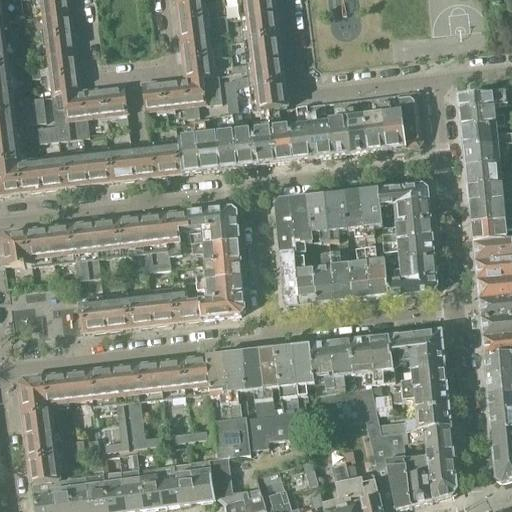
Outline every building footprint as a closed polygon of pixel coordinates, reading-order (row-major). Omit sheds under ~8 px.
[(69,17),(67,0),(41,0),(37,1),(38,9),(40,9),(41,20),(69,17)] [(204,0),(176,4),(179,24),(209,20),(208,11),(205,11),(204,0)] [(274,15),(271,0),(237,0),(240,20),(274,15)] [(0,37),(10,36),(7,13),(0,13),(0,37)] [(277,39),(274,15),(240,20),(243,43),(277,39)] [(72,36),(69,17),(41,20),(43,32),(40,32),(42,40),(72,36)] [(209,20),(179,24),(181,44),(209,40),(208,29),(210,29),(209,20)] [(0,60),(13,59),(10,36),(0,37),(0,60)] [(74,56),(72,36),(42,40),(43,49),(45,48),(46,59),(74,56)] [(279,61),(277,39),(243,43),(246,65),(279,61)] [(209,40),(181,44),(184,64),(214,60),(213,51),(210,51),(209,40)] [(74,56),(46,59),(48,71),(49,80),(77,76),(74,56)] [(0,86),(16,84),(13,59),(0,60),(0,86)] [(215,69),(214,60),(184,64),(186,84),(201,82),(211,81),(214,80),(212,69),(215,69)] [(281,75),(281,71),(279,61),(246,65),(246,68),(247,75),(248,79),(249,89),(282,84),(281,75)] [(247,75),(246,68),(232,70),(233,77),(247,75)] [(49,80),(48,71),(31,73),(32,82),(41,80),(41,79),(46,79),(48,89),(50,89),(49,80)] [(79,96),(77,76),(49,80),(50,89),(51,99),(79,96)] [(244,91),(243,80),(234,81),(235,84),(236,92),(244,91)] [(204,102),(203,96),(202,89),(202,85),(201,82),(186,84),(186,83),(182,83),(185,111),(187,122),(199,120),(198,110),(206,109),(205,107),(204,107),(204,102)] [(185,111),(182,83),(162,86),(166,116),(174,115),(174,113),(185,111)] [(0,110),(19,108),(16,84),(0,86),(0,110)] [(236,92),(235,84),(224,85),(225,94),(236,92)] [(286,112),(284,93),(282,84),(249,89),(249,91),(252,115),(258,114),(258,115),(260,115),(269,114),(279,112),(286,112)] [(166,116),(162,86),(142,88),(145,114),(156,112),(157,117),(166,116)] [(127,116),(124,90),(103,93),(107,123),(116,122),(116,117),(127,116)] [(237,101),(236,92),(225,94),(226,102),(237,101)] [(107,123),(103,93),(83,95),(87,123),(98,122),(98,124),(107,123)] [(87,123),(83,95),(79,96),(79,97),(64,99),(65,109),(67,117),(68,126),(75,125),(77,142),(89,140),(87,123)] [(460,113),(495,110),(508,108),(506,95),(459,100),(460,113)] [(399,98),(405,151),(418,149),(421,145),(417,100),(412,97),(399,98)] [(405,151),(399,98),(380,101),(387,153),(405,151)] [(65,109),(64,99),(51,100),(52,110),(65,109)] [(238,110),(237,101),(226,102),(227,111),(238,110)] [(387,153),(380,101),(366,102),(368,119),(364,120),(368,155),(387,153)] [(357,103),(343,105),(345,122),(354,121),(353,113),(359,112),(357,103)] [(345,122),(343,105),(334,106),(336,123),(345,122)] [(308,127),(317,126),(316,118),(325,117),(324,107),(306,110),(308,127)] [(22,129),(21,118),(19,108),(0,110),(0,138),(23,135),(23,133),(22,129)] [(67,117),(65,109),(52,110),(54,119),(67,117)] [(239,118),(238,110),(227,111),(228,120),(232,119),(239,118)] [(308,127),(306,110),(298,111),(300,127),(308,127)] [(496,121),(495,110),(460,113),(462,133),(497,130),(510,128),(509,120),(505,121),(505,120),(496,121)] [(279,112),(269,114),(271,131),(281,130),(279,112)] [(271,131),(269,114),(260,115),(262,132),(271,131)] [(68,126),(67,117),(54,119),(55,128),(68,126)] [(257,168),(253,133),(244,134),(242,118),(239,118),(232,119),(238,171),(257,168)] [(238,171),(232,119),(228,120),(213,121),(215,138),(220,173),(238,171)] [(364,120),(354,121),(345,122),(350,157),(368,155),(364,120)] [(345,122),(336,123),(327,124),(331,160),(350,157),(345,122)] [(197,140),(206,139),(205,129),(204,130),(203,123),(195,123),(196,130),(197,140)] [(327,124),(317,126),(308,127),(312,162),(331,160),(327,124)] [(69,135),(68,126),(55,128),(55,129),(56,136),(69,135)] [(312,162),(308,127),(300,127),(290,129),(294,164),(312,162)] [(57,144),(56,136),(55,129),(45,131),(47,146),(57,144)] [(290,129),(281,130),(271,131),(275,166),(294,164),(290,129)] [(197,140),(196,130),(194,130),(194,132),(187,132),(187,141),(197,140)] [(511,137),(498,139),(497,130),(462,133),(464,152),(507,148),(511,147),(511,137)] [(47,146),(45,131),(35,132),(36,139),(37,147),(47,146)] [(271,131),(262,132),(253,133),(257,168),(275,166),(271,131)] [(36,139),(35,132),(23,133),(23,135),(23,141),(36,139)] [(22,141),(23,141),(23,135),(0,138),(0,165),(25,162),(22,141)] [(70,143),(69,135),(56,136),(57,144),(70,143)] [(215,138),(206,139),(197,140),(201,175),(220,173),(215,138)] [(197,140),(187,141),(178,143),(182,177),(201,175),(197,140)] [(182,177),(178,143),(153,146),(157,180),(182,177)] [(157,180),(153,146),(145,147),(140,147),(136,148),(129,148),(133,183),(141,182),(145,182),(149,181),(157,180)] [(133,183),(129,148),(110,151),(114,185),(133,183)] [(507,148),(464,152),(466,171),(501,168),(500,157),(508,156),(507,148)] [(110,151),(91,153),(95,188),(114,185),(110,151)] [(91,153),(70,156),(74,190),(95,188),(91,153)] [(61,162),(50,163),(53,193),(74,190),(70,156),(61,157),(61,162)] [(38,161),(25,162),(28,195),(53,193),(50,163),(39,165),(38,161)] [(28,195),(25,162),(0,165),(0,198),(1,199),(28,195)] [(501,168),(466,171),(467,189),(511,185),(510,177),(502,178),(501,168)] [(511,184),(511,185),(467,189),(469,209),(504,206),(503,195),(511,194),(511,193),(511,184)] [(422,190),(378,195),(380,211),(428,204),(427,194),(422,190)] [(378,195),(360,197),(365,243),(375,242),(374,233),(382,232),(381,221),(380,211),(378,195)] [(365,243),(360,197),(343,199),(347,236),(355,235),(355,244),(365,243)] [(347,236),(343,199),(325,201),(330,247),(340,246),(339,236),(347,236)] [(325,201),(307,203),(312,249),(319,248),(320,256),(331,254),(330,247),(325,201)] [(307,203),(290,205),(295,259),(306,258),(305,249),(312,249),(307,203)] [(428,204),(380,211),(381,221),(394,220),(395,228),(430,223),(428,204)] [(295,259),(290,205),(281,207),(275,212),(280,260),(295,259)] [(511,215),(505,216),(504,206),(469,209),(471,228),(511,225),(511,215)] [(232,212),(188,218),(190,234),(202,233),(237,228),(236,216),(232,213),(232,212)] [(190,234),(188,218),(165,220),(169,255),(170,261),(182,259),(179,235),(190,234)] [(169,255),(165,220),(141,223),(145,258),(151,257),(158,256),(169,255)] [(145,258),(141,223),(117,226),(122,260),(145,258)] [(430,223),(395,228),(396,238),(383,239),(384,249),(432,243),(430,223)] [(511,233),(511,225),(471,228),(473,247),(508,244),(507,234),(511,233)] [(122,260),(117,226),(93,229),(98,263),(122,260)] [(237,228),(202,233),(203,241),(191,242),(192,252),(239,246),(237,228)] [(98,263),(93,229),(70,231),(74,266),(76,266),(87,264),(92,264),(98,263)] [(74,266),(70,231),(46,234),(50,269),(74,266)] [(50,269),(46,234),(22,237),(26,268),(31,267),(32,271),(50,269)] [(26,268),(22,237),(6,239),(5,239),(4,240),(3,241),(2,241),(2,243),(2,244),(2,245),(5,270),(26,268)] [(434,262),(432,243),(384,249),(384,257),(398,256),(399,266),(434,262)] [(511,243),(508,244),(473,247),(475,266),(511,262),(511,243)] [(240,264),(239,246),(192,252),(193,262),(204,260),(205,268),(240,264)] [(348,252),(331,254),(335,308),(353,306),(350,270),(348,252)] [(331,254),(320,256),(322,272),(313,273),(317,310),(335,308),(331,254)] [(387,286),(387,277),(385,265),(377,266),(376,254),(366,255),(371,303),(389,301),(387,286)] [(371,303),(366,255),(357,257),(358,268),(350,270),(353,306),(371,303)] [(296,264),(295,259),(280,260),(285,309),(289,313),(299,312),(296,264)] [(434,262),(399,266),(400,276),(387,277),(387,286),(436,281),(434,262)] [(511,262),(475,266),(477,285),(511,281),(511,262)] [(317,310),(313,273),(305,274),(304,263),(296,264),(299,312),(317,310)] [(240,264),(205,268),(206,276),(195,277),(196,287),(242,282),(240,264)] [(437,292),(436,281),(387,286),(389,301),(433,296),(437,292)] [(511,281),(477,285),(479,304),(511,300),(511,281)] [(242,282),(196,287),(197,298),(207,297),(208,304),(244,301),(242,282)] [(172,287),(173,292),(177,326),(202,323),(199,306),(188,308),(185,285),(172,287)] [(177,326),(173,292),(149,295),(153,329),(177,326)] [(153,329),(149,295),(126,297),(130,332),(153,329)] [(130,332),(126,297),(102,300),(106,334),(130,332)] [(106,334),(102,300),(80,302),(80,303),(81,310),(80,310),(83,337),(106,334)] [(511,300),(479,304),(481,323),(511,319),(511,300)] [(245,313),(244,301),(208,304),(199,304),(199,306),(202,323),(241,319),(241,318),(244,313),(245,313)] [(511,319),(481,323),(482,342),(511,339),(511,319)] [(397,357),(444,351),(443,335),(390,342),(391,358),(397,357)] [(511,339),(482,342),(484,361),(511,358),(511,339)] [(391,358),(390,342),(370,344),(375,388),(395,385),(391,358)] [(370,344),(350,346),(354,380),(364,379),(366,390),(375,388),(370,344)] [(350,346),(330,349),(335,396),(345,394),(344,393),(346,392),(345,386),(354,384),(354,380),(350,346)] [(335,396),(330,349),(310,351),(315,385),(324,385),(325,395),(326,395),(326,397),(335,396)] [(315,385),(310,351),(293,353),(298,401),(307,400),(306,391),(315,390),(315,385)] [(444,351),(397,357),(399,367),(409,365),(411,375),(446,371),(444,351)] [(293,353),(275,355),(279,394),(282,418),(300,417),(299,412),(298,401),(293,353)] [(279,394),(275,355),(258,357),(264,406),(274,404),(272,395),(279,394)] [(258,357),(241,359),(246,398),(254,397),(255,407),(264,406),(258,357)] [(511,358),(484,361),(486,380),(511,377),(511,358)] [(246,398),(241,359),(224,361),(230,411),(232,424),(241,423),(238,399),(246,398)] [(230,411),(224,361),(207,363),(210,398),(211,402),(219,401),(221,412),(230,411)] [(210,398),(207,363),(183,366),(187,400),(210,398)] [(187,400),(183,366),(160,368),(164,403),(187,400)] [(164,403),(160,368),(136,371),(140,406),(164,403)] [(140,406),(136,371),(124,373),(122,373),(119,373),(112,374),(116,409),(123,408),(126,407),(128,407),(140,406)] [(446,371),(411,375),(412,386),(400,387),(402,397),(448,391),(446,371)] [(116,409),(112,374),(89,377),(92,406),(93,411),(116,409)] [(92,406),(89,377),(67,379),(70,409),(92,406)] [(511,377),(486,380),(488,398),(511,396),(511,377)] [(70,409),(67,379),(44,382),(48,416),(57,415),(71,413),(70,409)] [(48,416),(44,382),(27,384),(26,384),(25,384),(25,385),(24,385),(23,385),(23,386),(22,387),(21,388),(21,389),(21,390),(20,391),(20,392),(21,392),(24,419),(48,416)] [(385,511),(409,511),(412,511),(407,462),(405,447),(404,436),(381,439),(379,428),(377,419),(374,400),(372,391),(345,396),(345,394),(335,396),(326,397),(327,398),(316,399),(321,432),(365,425),(385,511)] [(448,391),(402,397),(403,406),(414,405),(414,415),(450,411),(448,391)] [(511,396),(488,398),(490,417),(511,414),(511,396)] [(309,399),(307,400),(298,401),(299,412),(307,411),(306,405),(309,405),(309,399)] [(391,399),(374,400),(377,419),(393,417),(391,399)] [(276,419),(274,404),(264,406),(266,420),(276,419)] [(264,406),(255,407),(256,421),(266,420),(264,406)] [(124,416),(123,408),(116,409),(117,416),(124,416)] [(232,424),(230,411),(221,412),(222,425),(232,424)] [(405,426),(379,428),(381,439),(404,436),(426,434),(452,431),(450,411),(414,415),(415,425),(405,427),(405,426)] [(142,419),(141,412),(128,413),(129,421),(142,419)] [(511,414),(490,417),(492,436),(511,434),(511,414)] [(59,436),(57,415),(48,416),(24,419),(27,440),(59,436)] [(126,429),(124,416),(117,416),(118,430),(126,429)] [(260,500),(248,495),(233,496),(229,462),(233,462),(260,459),(259,452),(269,451),(269,446),(303,443),(300,417),(282,418),(276,419),(266,420),(256,421),(241,423),(232,424),(222,425),(213,426),(218,463),(222,507),(225,510),(224,511),(223,511),(265,511),(261,499),(260,500)] [(143,427),(142,419),(129,421),(130,429),(143,427)] [(191,445),(190,436),(188,425),(179,426),(181,438),(174,439),(175,448),(191,445)] [(144,435),(143,427),(130,429),(131,437),(144,435)] [(127,440),(126,429),(118,430),(120,441),(127,440)] [(458,495),(452,431),(426,434),(427,445),(429,460),(434,505),(455,499),(458,495)] [(206,434),(190,436),(191,445),(207,443),(206,434)] [(427,445),(426,434),(404,436),(405,447),(427,445)] [(511,434),(492,436),(496,484),(502,487),(511,484),(511,434)] [(145,443),(144,435),(131,437),(132,445),(145,443)] [(61,436),(59,436),(27,440),(30,465),(61,461),(64,461),(61,436)] [(128,454),(127,440),(120,441),(120,446),(120,447),(121,455),(128,454)] [(161,449),(161,441),(145,443),(146,451),(161,449)] [(146,451),(145,443),(132,445),(133,453),(146,451)] [(85,465),(83,448),(83,444),(76,444),(78,466),(85,465)] [(88,445),(88,448),(90,459),(99,458),(98,444),(88,445)] [(113,455),(112,447),(105,448),(106,456),(113,455)] [(121,455),(120,447),(112,447),(113,455),(121,455)] [(344,456),(347,466),(354,464),(352,454),(344,456)] [(429,460),(407,462),(412,511),(434,505),(429,460)] [(62,472),(61,461),(30,465),(30,467),(33,488),(51,486),(61,484),(60,473),(62,472)] [(102,463),(92,464),(93,476),(94,476),(94,479),(104,478),(103,471),(102,463)] [(218,463),(210,465),(215,502),(222,507),(218,463)] [(215,502),(210,465),(191,467),(197,507),(215,505),(215,502)] [(310,491),(311,491),(318,489),(313,466),(305,469),(310,491)] [(346,466),(330,470),(339,504),(323,509),(323,511),(355,511),(347,470),(346,466)] [(197,507),(191,467),(174,469),(179,510),(197,507)] [(357,484),(354,468),(347,470),(355,511),(380,511),(372,480),(357,484)] [(174,469),(165,470),(156,472),(162,511),(179,510),(174,469)] [(156,472),(139,474),(143,511),(161,511),(162,511),(156,472)] [(135,474),(121,476),(125,511),(143,511),(139,474),(135,474)] [(109,477),(104,478),(108,511),(125,511),(121,476),(109,477)] [(108,511),(104,478),(94,479),(93,479),(93,480),(86,481),(90,511),(108,511)] [(90,511),(86,481),(69,483),(72,511),(90,511)] [(61,484),(51,486),(54,511),(72,511),(69,483),(61,484)] [(54,511),(51,486),(33,488),(32,488),(35,511),(54,511)] [(320,497),(318,489),(311,491),(313,498),(320,497)] [(282,511),(281,508),(289,505),(285,494),(268,499),(272,511),(268,511),(282,511)] [(323,509),(320,497),(313,498),(311,502),(315,511),(323,509)]
